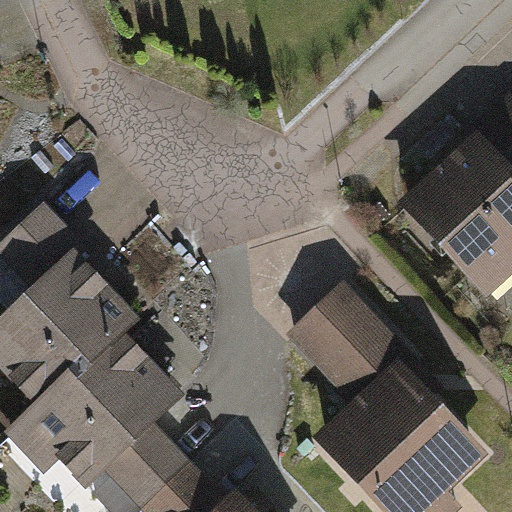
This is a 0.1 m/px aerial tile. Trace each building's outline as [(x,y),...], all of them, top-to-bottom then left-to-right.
[(471,130),(511,174),(511,102),(507,97),(471,130)] [(511,174),(471,130),(393,202),(492,309),(511,290),(511,174)] [(0,340),(0,380),(39,421),(121,344),(133,332),(84,280),(95,269),(47,219),(0,262),(0,317),(12,330),(0,340)] [(290,332),(352,400),(399,357),(410,347),(348,278),(290,332)] [(117,490),(137,511),(153,511),(195,473),(160,435),(184,412),(121,344),(39,421),(5,453),(43,493),(61,476),(94,511),(117,490)] [(489,456),(399,357),(352,400),(314,434),(385,511),(460,511),(465,507),(451,491),(489,456)] [(233,511),(232,511),(195,473),(153,511),(246,511),(240,506),(233,511)]
